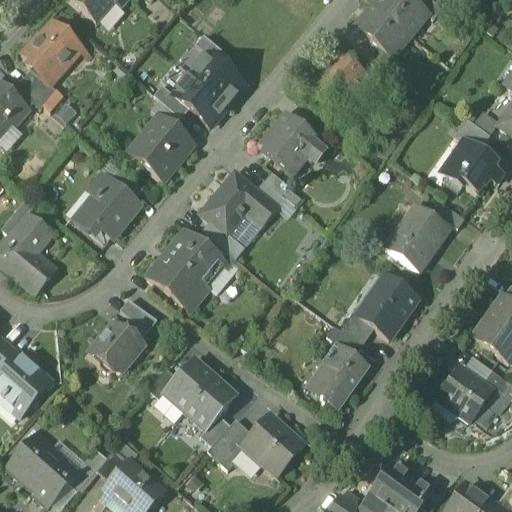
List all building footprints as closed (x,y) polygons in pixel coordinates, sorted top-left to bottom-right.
[(71,0),(68,4),(95,27),(113,7),(110,4),(113,0),(71,0)] [(381,0),(363,22),(365,24),(374,13),(383,1),(381,0)] [(381,0),(383,1),(374,13),(408,41),(425,21),(426,20),(412,8),(402,0),(381,0)] [(440,15),(431,7),(422,0),(418,0),(412,8),(426,20),(425,21),(431,26),(440,15)] [(408,41),(374,13),(365,24),(363,22),(354,33),(376,51),(390,63),(391,61),(408,41)] [(30,76),(45,90),(46,89),(69,64),(64,60),(74,49),(51,29),(39,44),(36,41),(20,59),(34,72),(30,76)] [(206,60),(222,73),(230,64),(202,41),(194,51),(205,61),(206,60)] [(46,89),(50,92),(82,56),(74,49),(64,60),(69,64),(46,89)] [(368,90),(382,73),(368,61),(356,51),(347,60),(363,73),(358,80),(360,82),(359,83),(368,90)] [(368,61),(382,73),(389,78),(398,67),(391,61),(390,63),(376,51),(368,61)] [(360,82),(358,80),(342,67),(332,59),(305,92),(333,115),(359,83),(360,82)] [(205,61),(189,80),(226,112),(243,91),(222,73),(206,60),(205,61)] [(347,60),(342,67),(358,80),(363,73),(347,60)] [(30,76),(18,90),(35,106),(43,112),(56,98),(50,92),(46,89),(45,90),(30,76)] [(497,131),(511,141),(511,78),(504,89),(511,94),(511,109),(499,128),(497,131)] [(209,133),(226,112),(189,80),(172,100),(171,101),(188,115),(209,133)] [(359,83),(333,115),(342,123),(368,90),(359,83)] [(26,116),(35,106),(18,90),(13,86),(4,97),(26,116)] [(153,101),(159,106),(179,124),(188,115),(171,101),(172,100),(161,91),(153,101)] [(0,136),(7,128),(12,132),(26,116),(4,97),(0,93),(0,136)] [(158,122),(171,133),(179,124),(159,106),(150,117),(157,123),(158,122)] [(75,118),(65,109),(55,119),(66,129),(75,118)] [(497,131),(499,128),(482,116),(472,129),(489,141),(497,131)] [(269,135),(272,137),(284,122),(313,146),(301,160),(304,163),(291,179),(261,154),(259,156),(292,183),(306,166),(310,170),(316,168),(322,161),(323,155),(318,151),(321,149),(283,118),(269,135)] [(143,171),(162,187),(190,153),(177,142),(179,139),(171,133),(158,122),(157,123),(132,153),(147,166),(143,171)] [(257,150),(261,154),(291,179),(304,163),(301,160),(313,146),(284,122),(272,137),(269,135),(257,150)] [(466,145),(479,155),(489,141),(472,129),(466,125),(454,143),(463,149),(466,145)] [(20,140),(12,132),(7,128),(0,136),(0,152),(5,157),(20,140)] [(463,191),(477,200),(488,185),(494,189),(502,178),(489,169),(493,165),(479,155),(466,145),(463,149),(450,168),(453,171),(444,183),(460,195),(463,191)] [(109,186),(117,176),(102,163),(94,173),(101,179),(109,186)] [(109,186),(133,206),(142,196),(117,176),(109,186)] [(270,177),(262,186),(281,202),(289,192),(270,177)] [(208,227),(225,241),(227,240),(235,230),(245,218),(261,232),(277,214),(255,196),(233,178),(199,220),(208,227)] [(74,228),(103,252),(109,244),(138,210),(133,206),(109,186),(101,179),(86,197),(94,204),(81,220),(74,228)] [(284,204),(281,202),(262,186),(255,196),(277,214),(284,204)] [(94,204),(86,197),(65,221),(74,228),(81,220),(94,204)] [(0,234),(0,235),(9,243),(27,221),(34,211),(26,204),(0,234)] [(434,217),(457,233),(464,224),(441,208),(434,217)] [(385,253),(418,277),(448,235),(415,211),(385,253)] [(252,243),(261,232),(245,218),(235,230),(252,243)] [(0,253),(0,270),(34,299),(53,275),(35,260),(30,256),(46,237),(27,221),(9,243),(0,253)] [(208,227),(201,236),(235,264),(244,253),(227,240),(225,241),(208,227)] [(252,243),(235,230),(227,240),(244,253),(252,243)] [(235,264),(201,236),(193,246),(218,266),(216,268),(222,272),(226,275),(231,270),(235,264)] [(51,240),(46,237),(30,256),(35,260),(51,240)] [(148,282),(187,314),(206,292),(201,287),(216,268),(218,266),(193,246),(184,238),(148,282)] [(201,287),(206,292),(222,272),(216,268),(201,287)] [(237,275),(231,270),(226,275),(222,272),(206,292),(216,300),(237,275)] [(389,272),(383,281),(402,295),(409,285),(389,272)] [(373,334),(388,344),(416,305),(402,295),(383,281),(370,299),(374,301),(360,322),(352,317),(351,318),(358,323),(373,334)] [(511,306),(511,291),(510,290),(502,301),(503,302),(504,301),(511,306)] [(471,341),(508,368),(511,363),(511,306),(504,301),(503,302),(485,328),(482,326),(471,341)] [(129,337),(139,346),(156,325),(128,306),(120,316),(135,329),(129,337)] [(351,318),(338,336),(360,352),(373,334),(358,323),(351,318)] [(99,374),(105,379),(110,378),(118,369),(121,372),(130,371),(146,351),(139,346),(129,337),(127,339),(113,327),(108,334),(106,332),(96,344),(98,346),(87,359),(98,369),(99,374)] [(354,361),(360,352),(338,336),(333,332),(325,342),(335,349),(335,348),(354,361)] [(237,352),(245,358),(254,345),(246,339),(237,352)] [(0,378),(16,361),(0,347),(0,378)] [(321,405),(335,415),(354,389),(357,389),(369,372),(354,361),(335,348),(335,349),(323,365),(324,371),(312,388),(313,397),(322,404),(321,405)] [(0,403),(0,404),(20,423),(33,408),(32,407),(49,388),(17,360),(16,361),(0,378),(0,398),(2,401),(0,403)] [(482,383),(489,374),(471,361),(462,374),(480,387),(482,383)] [(184,417),(214,383),(209,378),(207,379),(191,365),(175,383),(162,398),(163,399),(184,417)] [(455,417),(468,427),(471,422),(480,409),(491,394),(480,387),(462,374),(459,371),(438,401),(457,414),(455,417)] [(146,394),(158,405),(163,399),(162,398),(175,383),(165,373),(146,394)] [(482,383),(502,397),(509,388),(489,374),(482,383)] [(220,388),(214,383),(184,417),(204,436),(205,437),(219,421),(235,404),(218,389),(220,388)] [(502,397),(482,383),(480,387),(491,394),(480,409),(495,420),(497,417),(499,418),(510,403),(502,397)] [(511,389),(509,388),(502,397),(510,403),(511,404),(511,389)] [(163,399),(158,405),(153,411),(173,429),(184,417),(163,399)] [(436,403),(455,417),(457,414),(438,401),(436,403)] [(455,417),(436,403),(429,413),(448,427),(455,417)] [(480,409),(471,422),(486,433),(495,420),(480,409)] [(214,447),(229,430),(219,421),(205,437),(204,436),(199,441),(210,452),(214,447)] [(243,452),(274,480),(302,449),(270,421),(252,441),(242,452),(243,452)] [(234,424),(229,430),(214,447),(233,464),(243,452),(242,452),(252,441),(234,424)] [(31,501),(43,511),(47,511),(49,511),(67,490),(76,481),(74,479),(48,457),(51,454),(36,441),(6,474),(34,498),(31,501)] [(57,446),(51,454),(48,457),(74,479),(83,469),(57,446)] [(206,456),(227,475),(232,470),(229,467),(233,464),(214,447),(210,452),(206,456)] [(76,481),(67,490),(76,498),(95,477),(105,465),(95,456),(83,469),(74,479),(76,481)] [(114,456),(105,465),(95,477),(111,491),(130,470),(114,456)] [(111,500),(124,511),(150,511),(162,499),(130,470),(111,491),(115,495),(111,500)] [(419,511),(423,508),(430,497),(391,470),(360,511),(419,511)] [(496,511),(495,511),(465,489),(448,511),(496,511)] [(511,511),(511,489),(495,511),(496,511),(511,511)] [(50,511),(63,511),(76,498),(67,490),(49,511),(50,511)] [(331,511),(357,511),(354,509),(358,504),(346,496),(331,511)]
